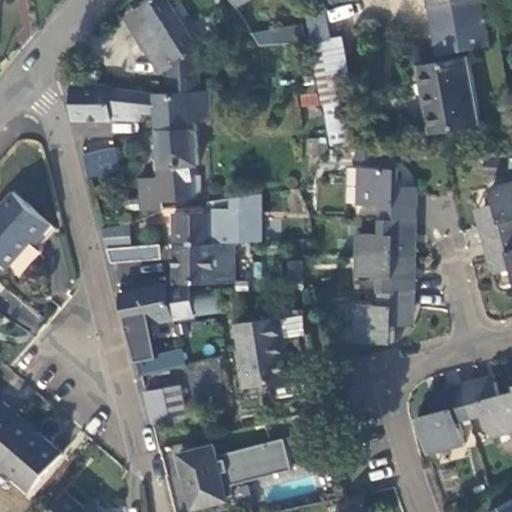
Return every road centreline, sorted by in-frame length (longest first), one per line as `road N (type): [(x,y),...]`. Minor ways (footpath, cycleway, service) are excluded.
road 1 (residential): [(150,462),(18,360),(96,276)]
road 2 (residential): [(428,511),(389,377),(480,349)]
road 3 (residential): [(36,66),(96,276)]
road 4 (residential): [(96,276),(150,462)]
